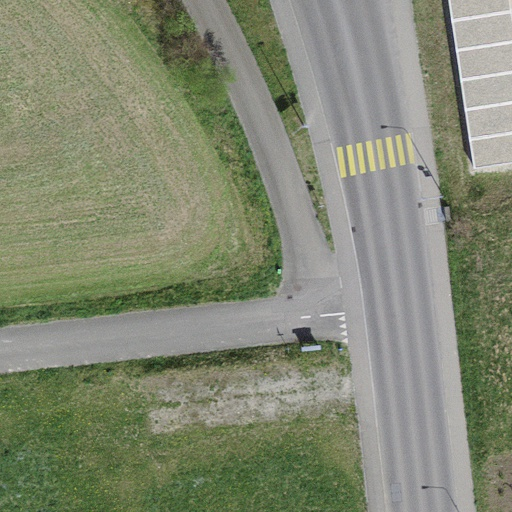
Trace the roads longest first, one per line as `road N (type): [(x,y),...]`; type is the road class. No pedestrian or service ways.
road 1 (residential): [(401,306),(0,349)]
road 2 (secondary): [(338,0),(401,306)]
road 3 (secondary): [(401,306),(425,511)]
